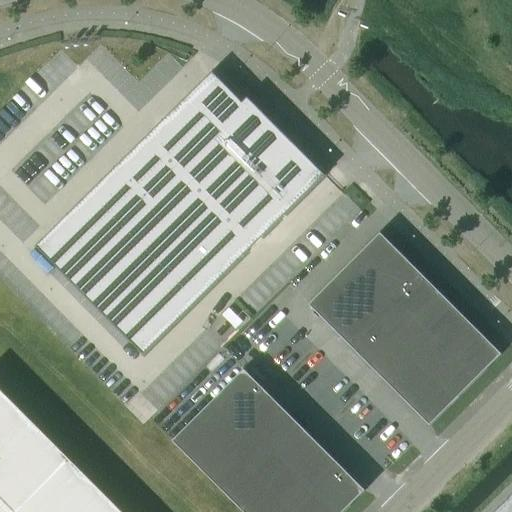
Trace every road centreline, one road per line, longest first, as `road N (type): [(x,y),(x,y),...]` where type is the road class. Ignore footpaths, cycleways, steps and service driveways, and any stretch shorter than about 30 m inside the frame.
road 1 (unclassified): [(511,267),(281,32),(213,0)]
road 2 (unclassified): [(396,511),(511,396)]
